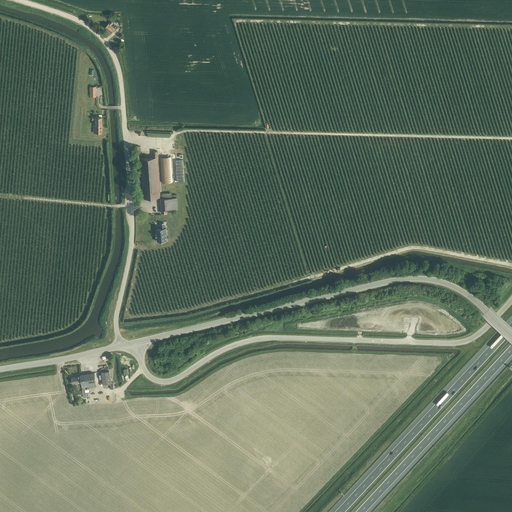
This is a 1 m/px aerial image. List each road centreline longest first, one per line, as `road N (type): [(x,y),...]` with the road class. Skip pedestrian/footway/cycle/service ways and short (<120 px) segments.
road 1 (unclassified): [(137,342),(146,374),(164,382),(246,341),(466,340),(511,300)]
road 2 (unclassified): [(119,346),(130,204),(117,65),(84,24),(15,0)]
road 3 (tertiary): [(137,342),(404,279),(453,287),(488,311)]
road 4 (motorway): [(511,327),(340,511)]
road 5 (motorway): [(361,511),(511,350)]
road 6 (tertiary): [(0,371),(119,346)]
